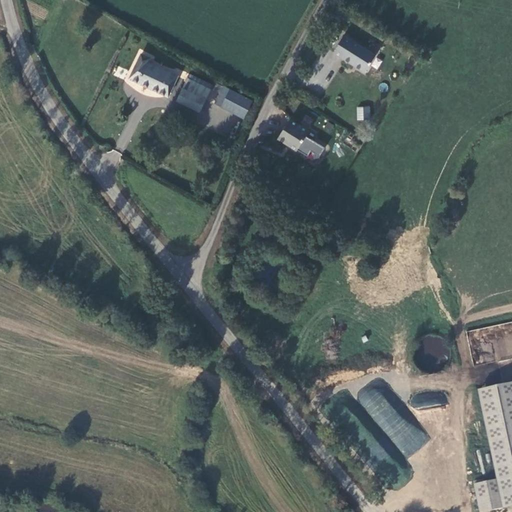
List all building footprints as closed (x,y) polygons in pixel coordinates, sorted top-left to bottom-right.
[(346,35),(336,52),(368,71),(378,55),(346,35)] [(166,92),(171,82),(176,71),(150,58),(152,53),(141,48),(139,54),(129,74),(166,92)] [(379,91),(387,92),(388,84),(380,82),(379,91)] [(182,84),(179,92),(177,97),(198,107),(199,105),(204,94),(182,84)] [(253,102),(224,87),(215,105),(244,119),(253,102)] [(357,120),(370,119),(370,106),(356,106),(357,120)] [(310,132),(290,120),(279,139),(298,151),(299,150),(307,137),(310,132)] [(324,147),(307,137),(299,150),(308,155),(310,151),(319,156),(324,147)] [(511,378),(500,381),(476,386),(495,475),(489,477),(482,478),(471,480),(477,509),(511,501),(511,378)] [(357,400),(407,458),(425,443),(376,385),(357,400)]
